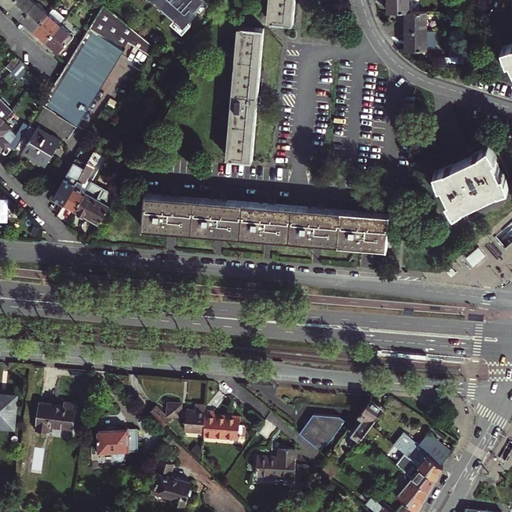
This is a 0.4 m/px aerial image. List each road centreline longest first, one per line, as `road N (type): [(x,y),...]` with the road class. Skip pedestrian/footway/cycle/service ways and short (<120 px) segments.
road 1 (primary): [(0,305),(511,350)]
road 2 (primary): [(511,330),(0,290)]
road 3 (tertiary): [(0,345),(508,391)]
road 4 (tertiary): [(511,299),(89,258)]
road 5 (residential): [(511,108),(401,66),(378,42),(361,0)]
road 6 (tertiary): [(508,391),(439,511)]
road 7 (residential): [(0,169),(89,258)]
